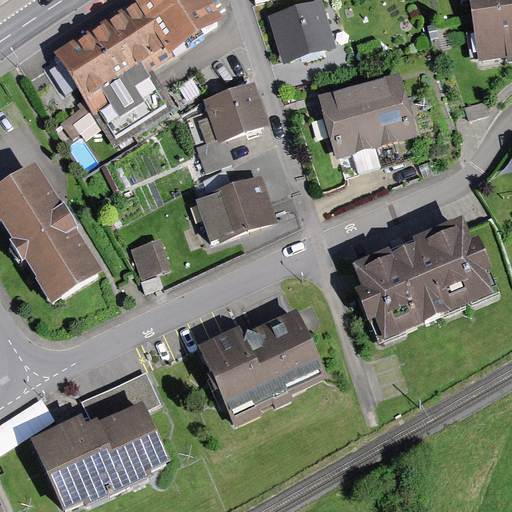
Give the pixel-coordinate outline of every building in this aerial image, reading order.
[(184,0),(146,0),(52,62),(114,154),(171,116),(140,69),(202,27),(184,0)] [(257,0),(261,11),(299,0),(257,0)] [(511,14),(511,5),(511,0),(474,0),(477,19),(511,14)] [(322,10),(271,24),(284,69),(335,55),(322,10)] [(511,56),(511,14),(477,19),(483,60),(511,56)] [(412,139),(396,84),(360,94),(375,149),(412,139)] [(251,94),(202,109),(213,144),(196,149),(206,180),(237,170),(229,143),(263,132),(251,94)] [(375,149),(360,94),(324,104),(339,158),(375,149)] [(38,180),(0,203),(0,222),(55,309),(101,280),(38,180)] [(259,189),(189,215),(204,257),(275,232),(259,189)] [(468,237),(358,282),(384,347),(495,302),(468,237)] [(156,251),(135,257),(143,288),(165,282),(156,251)] [(296,319),(204,362),(232,421),(324,378),(296,319)] [(147,413),(43,458),(66,511),(84,511),(174,474),(147,413)]
